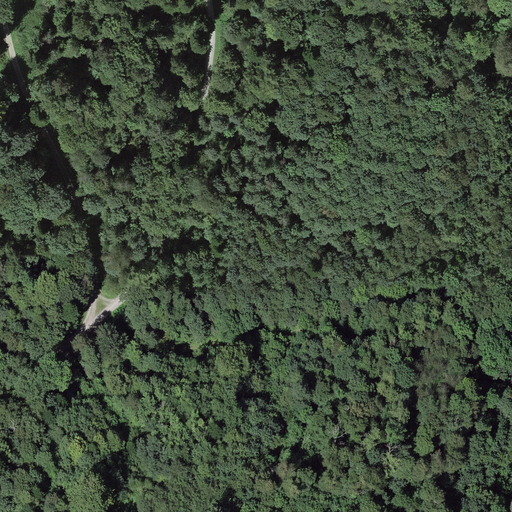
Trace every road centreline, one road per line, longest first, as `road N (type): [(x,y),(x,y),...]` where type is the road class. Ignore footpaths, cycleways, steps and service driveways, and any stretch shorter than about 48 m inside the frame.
road 1 (track): [(456,511),(474,352),(465,321),(426,293),(177,352),(128,349),(90,328)]
road 2 (track): [(90,328),(167,236),(203,96),(213,33),(208,0)]
road 3 (track): [(90,328),(93,272),(85,235),(15,64),(0,0)]
